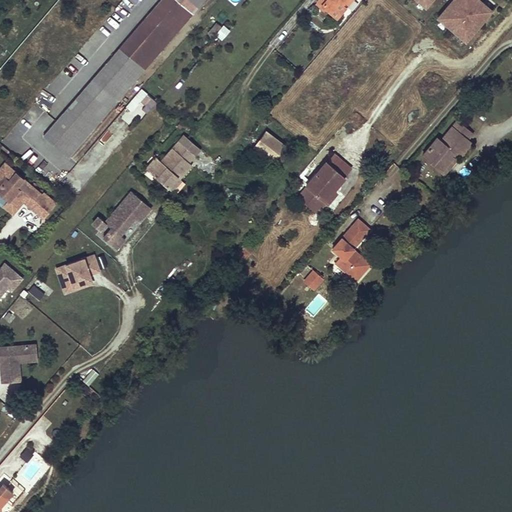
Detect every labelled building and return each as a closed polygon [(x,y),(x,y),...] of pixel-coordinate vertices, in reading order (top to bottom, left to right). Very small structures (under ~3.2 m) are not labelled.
[(195,15),(177,0),(164,0),(45,138),(70,159),(195,15)] [(188,0),(199,8),(206,0),(188,0)] [(332,0),(322,0),(319,4),(325,9),(332,0)] [(332,0),(325,9),(339,21),(357,0),(332,0)] [(492,9),(480,0),(449,0),(434,18),(463,42),(492,9)] [(209,32),(221,42),(229,31),(216,22),(209,32)] [(118,114),(130,126),(155,101),(143,89),(118,114)] [(452,159),(457,163),(458,164),(468,150),(464,147),(469,141),(454,129),(443,142),(445,144),(439,150),(434,146),(420,163),(430,171),(432,170),(441,177),(451,165),(449,163),(452,159)] [(279,156),(260,140),(248,153),(267,169),(279,156)] [(176,179),(180,182),(192,168),(189,165),(195,158),(179,143),(161,163),(156,158),(145,171),(166,190),(176,179)] [(330,167),(347,182),(354,174),(337,159),(330,167)] [(441,182),(457,163),(452,159),(449,163),(451,165),(441,177),(432,170),(430,171),(429,172),(441,182)] [(44,219),(56,205),(44,194),(42,196),(6,165),(0,171),(0,192),(10,201),(5,206),(13,214),(26,200),(33,207),(32,208),(44,219)] [(309,191),(329,209),(340,196),(337,193),(347,182),(330,167),(309,191)] [(182,184),(180,182),(176,179),(166,190),(172,195),(182,184)] [(301,201),(321,218),(329,209),(309,191),(301,201)] [(10,201),(0,192),(0,202),(5,206),(10,201)] [(140,226),(153,212),(133,195),(106,226),(106,227),(113,232),(104,242),(117,253),(126,243),(121,239),(132,227),(130,226),(134,221),(140,226)] [(32,208),(33,207),(26,200),(24,202),(32,208)] [(100,233),(105,228),(103,226),(104,225),(105,224),(100,220),(94,227),(100,233)] [(354,257),(357,253),(372,235),(360,225),(337,254),(345,260),(338,269),(359,286),(372,272),(354,257)] [(375,268),(357,253),(354,257),(372,272),(375,268)] [(62,294),(93,285),(90,274),(100,271),(95,254),(54,266),(62,294)] [(296,275),(314,290),(323,279),(305,264),(296,275)] [(0,300),(10,290),(14,293),(24,280),(7,266),(0,273),(0,300)] [(33,284),(28,291),(39,300),(45,294),(33,284)] [(31,347),(32,363),(40,363),(38,346),(31,347)] [(0,366),(3,366),(5,366),(8,366),(3,372),(5,385),(23,384),(22,364),(32,363),(31,347),(0,349),(0,366)] [(89,385),(99,374),(91,368),(81,379),(89,385)] [(0,508),(12,495),(2,487),(0,489),(0,508)]
